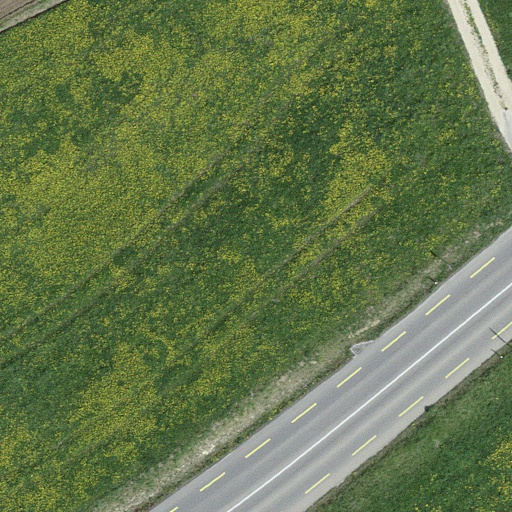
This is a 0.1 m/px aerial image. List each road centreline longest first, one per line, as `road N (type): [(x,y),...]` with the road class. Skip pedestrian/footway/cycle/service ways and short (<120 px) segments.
road 1 (primary): [(511,290),(239,511)]
road 2 (track): [(459,0),(511,126)]
